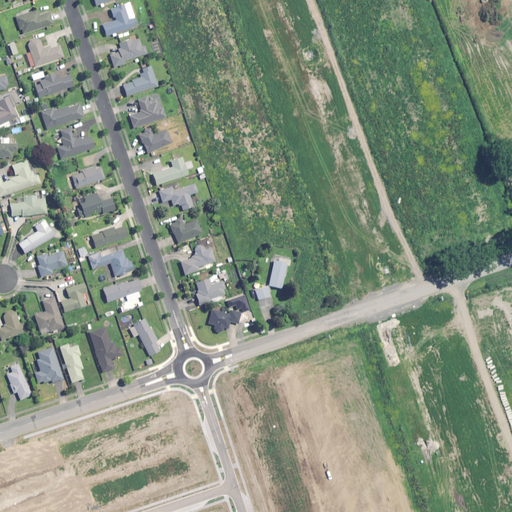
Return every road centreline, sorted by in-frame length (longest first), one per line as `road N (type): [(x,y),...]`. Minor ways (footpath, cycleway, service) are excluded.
road 1 (secondary): [(284,0),(484,511)]
road 2 (secondary): [(451,511),(259,0)]
road 3 (residential): [(188,353),(70,0)]
road 4 (residential): [(208,363),(511,260)]
road 5 (residential): [(0,432),(179,373)]
